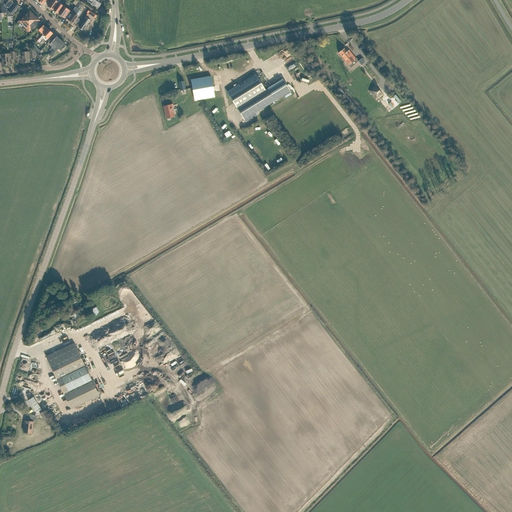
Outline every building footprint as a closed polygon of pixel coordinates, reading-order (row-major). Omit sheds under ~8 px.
[(8,10),(14,3),(12,1),(13,0),(5,0),(1,5),(1,8),(4,8),(4,9),(6,11),(8,11),(8,10)] [(59,3),(59,2),(60,0),(59,0),(49,0),(47,3),(50,4),(48,7),(53,10),(59,3)] [(59,2),(59,3),(53,10),(59,14),(64,6),(61,4),(62,3),(59,2)] [(8,12),(8,17),(12,17),(20,7),(18,6),(15,3),(8,12)] [(65,5),(64,6),(59,14),(64,18),(65,16),(68,17),(72,12),(66,8),(67,7),(65,5)] [(73,13),(68,20),(70,22),(70,23),(72,24),(72,23),(73,24),(75,21),(76,22),(77,22),(79,20),(79,19),(77,18),(78,17),(76,15),(80,10),(75,7),(72,12),(71,12),(73,13)] [(89,8),(87,13),(93,17),(96,12),(98,14),(89,8)] [(29,10),(21,18),(16,23),(21,28),(23,26),(29,32),(40,21),(29,10)] [(84,21),(79,28),(87,33),(90,25),(88,24),(90,21),(86,18),(84,21)] [(43,35),(48,30),(44,25),(39,30),(43,35)] [(53,34),(48,30),(43,35),(40,38),(42,40),(43,38),(46,41),(53,34)] [(52,47),(50,49),(52,52),(61,42),(57,37),(50,45),(52,47)] [(52,52),(49,54),(51,56),(59,48),(61,51),(66,46),(61,42),(52,52)] [(35,44),(32,47),(34,50),(35,51),(37,54),(41,51),(38,48),(35,44)] [(344,48),(339,53),(346,62),(349,65),(356,59),(350,52),(349,53),(344,48)] [(2,61),(1,61),(1,65),(6,65),(7,66),(9,66),(9,65),(9,64),(10,64),(9,61),(11,60),(11,59),(15,59),(15,52),(14,52),(14,49),(10,50),(11,54),(9,54),(2,54),(2,61)] [(19,55),(18,56),(18,59),(19,59),(20,59),(21,63),(29,62),(29,59),(31,59),(31,58),(35,58),(34,55),(34,51),(34,50),(30,51),(30,52),(29,52),(21,52),(21,55),(19,55)] [(238,84),(227,92),(244,120),(260,110),(252,98),(265,90),(255,74),(243,81),(245,83),(240,87),(238,84)] [(199,78),(191,80),(194,101),(202,99),(214,97),(210,76),(199,78)] [(368,76),(361,81),(365,86),(372,81),(368,76)] [(252,98),(260,110),(291,91),(283,79),(265,90),(252,98)] [(375,86),(369,91),(376,100),(383,95),(375,86)] [(173,104),(163,106),(166,118),(174,117),(171,105),(173,104)] [(256,113),(244,120),(246,122),(257,115),(256,113)] [(339,169),(336,173),(343,178),(351,169),(351,168),(352,166),(356,170),(361,165),(351,157),(347,162),(348,162),(346,165),(344,163),(341,167),(341,166),(339,168),(339,169)] [(46,357),(64,393),(91,380),(74,344),(46,357)] [(91,380),(64,393),(71,408),(98,395),(91,380)] [(32,434),(34,422),(36,422),(37,418),(30,418),(29,421),(25,421),(24,433),(32,434)]
